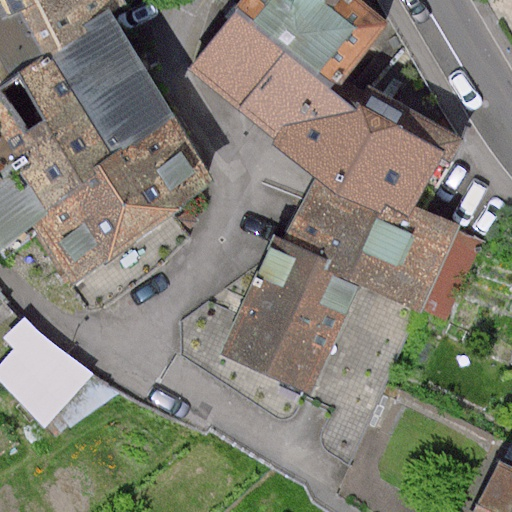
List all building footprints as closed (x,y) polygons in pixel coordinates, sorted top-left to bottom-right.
[(0,0),(0,200),(14,221),(101,307),(213,197),(169,140),(205,96),(147,0),(0,0)] [(356,75),(252,0),(248,0),(209,51),(320,142),(356,75)] [(382,0),(252,0),(356,75),(400,14),(382,0)] [(356,75),(320,142),(434,204),(473,133),(356,75)] [(418,209),(322,171),(294,236),(343,255),(337,267),(371,284),(430,312),(465,227),(418,209)] [(281,231),(229,353),(324,396),(371,284),(337,267),(343,255),(294,236),(281,231)] [(0,299),(29,282),(0,244),(0,299)] [(37,315),(0,354),(0,371),(52,419),(97,371),(37,315)]
